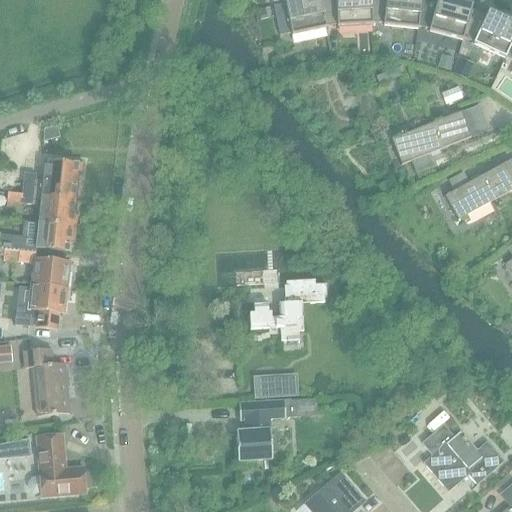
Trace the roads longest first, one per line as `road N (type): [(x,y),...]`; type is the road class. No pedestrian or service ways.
road 1 (residential): [(139,511),(131,296),(158,82)]
road 2 (residential): [(0,124),(158,82)]
